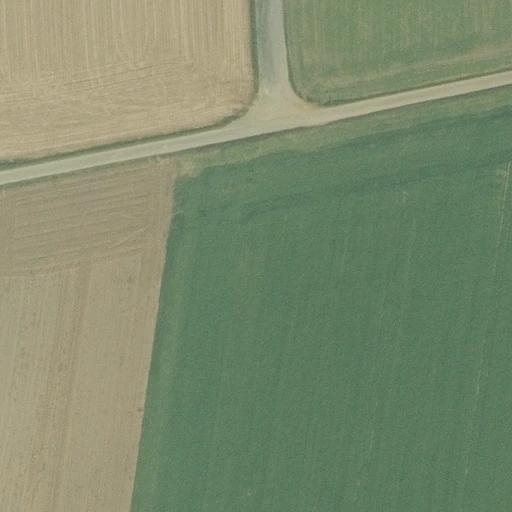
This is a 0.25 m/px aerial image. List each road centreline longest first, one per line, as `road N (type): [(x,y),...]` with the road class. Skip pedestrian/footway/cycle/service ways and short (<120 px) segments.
road 1 (track): [(0,182),(511,78)]
road 2 (track): [(267,0),(270,128)]
